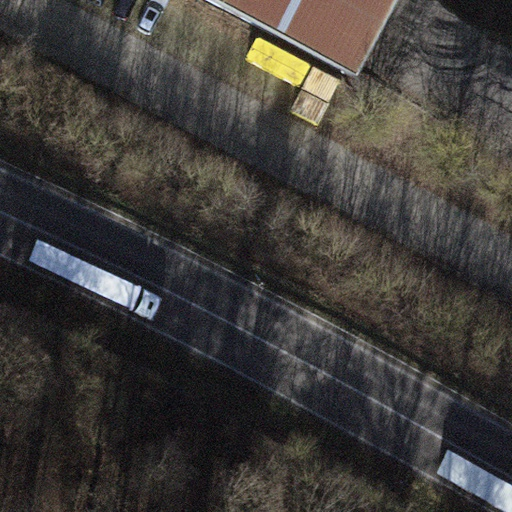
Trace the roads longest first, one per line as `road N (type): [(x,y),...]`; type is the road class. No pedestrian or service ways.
road 1 (trunk): [(0,212),(281,348),(511,477)]
road 2 (residential): [(511,271),(12,0)]
